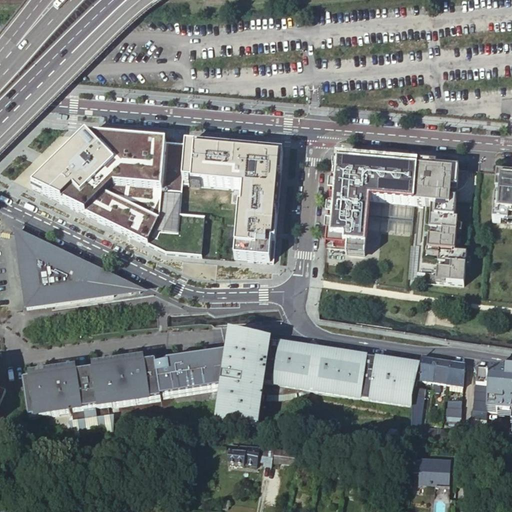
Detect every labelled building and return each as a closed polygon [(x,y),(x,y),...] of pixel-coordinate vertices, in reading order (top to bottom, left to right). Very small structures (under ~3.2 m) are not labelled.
[(86,137),(49,173),(30,192),(45,199),(165,255),(198,258),(201,219),(179,217),(179,216),(176,216),(178,195),(179,185),(182,185),(185,146),(86,137)] [(185,146),(182,185),(186,186),(198,187),(215,188),(216,169),(281,169),(283,155),(185,146)] [(416,167),(333,159),(329,200),(333,200),(333,207),(329,206),(325,247),(347,249),(346,253),(346,254),(365,256),(367,231),(369,202),(414,207),(432,208),(435,209),(435,219),(431,219),(430,219),(429,232),(442,232),(441,239),(428,238),(427,252),(432,252),(432,255),(438,256),(438,264),(450,265),(450,272),(437,271),(436,285),(464,287),(465,267),(466,261),(466,255),(455,254),(458,221),(454,221),(456,202),(450,201),(451,189),(457,190),(459,171),(435,169),(435,166),(417,164),(416,167)] [(216,169),(215,188),(238,190),(234,239),(233,249),(232,261),(273,264),(282,169),(281,169),(216,169)] [(511,175),(496,174),(492,222),(511,223),(511,175)] [(369,202),(367,231),(412,235),(414,207),(369,202)] [(455,254),(466,255),(471,203),(456,202),(454,221),(458,221),(455,254)] [(78,271),(81,266),(16,236),(27,312),(114,300),(103,294),(107,284),(95,279),(96,277),(90,274),(89,276),(78,271)] [(419,247),(411,247),(408,281),(424,282),(424,274),(417,273),(419,247)] [(142,295),(81,266),(78,271),(89,276),(90,274),(96,277),(95,279),(107,284),(103,294),(114,300),(142,295)] [(256,343),(239,341),(239,340),(235,339),(230,343),(228,358),(222,396),(218,424),(254,429),(259,430),(262,412),(263,403),(264,398),(266,398),(267,398),(269,398),(270,398),(271,398),(272,398),(273,398),(275,398),(276,398),(278,398),(279,398),(280,398),(281,398),(282,398),(284,398),(285,398),(286,398),(287,398),(288,397),(289,397),(290,397),(291,397),(292,397),(293,397),(294,397),(295,397),(296,396),(297,396),(298,396),(299,396),(300,396),(301,395),(302,395),(303,395),(304,395),(304,393),(312,394),(414,410),(415,399),(416,391),(418,384),(421,369),(421,368),(256,343)] [(222,396),(228,358),(169,366),(169,369),(158,371),(162,403),(162,404),(222,396)] [(421,369),(418,384),(421,384),(434,386),(437,364),(422,361),(421,368),(421,369)] [(446,388),(450,366),(437,364),(434,386),(433,394),(439,395),(441,387),(446,388)] [(157,366),(93,375),(76,377),(24,385),(30,421),(72,415),(73,424),(69,424),(75,440),(93,438),(96,437),(114,434),(116,418),(112,418),(111,410),(162,403),(158,371),(157,366)] [(463,391),(466,368),(450,366),(446,388),(463,391)] [(511,375),(477,372),(476,387),(488,388),(486,413),(511,415),(511,375)] [(487,388),(476,387),(475,394),(487,395),(487,388)] [(420,392),(416,391),(415,399),(424,400),(424,392),(420,392)] [(264,398),(263,403),(264,404),(268,404),(275,404),(285,403),(294,403),(302,401),(309,400),(312,399),(312,394),(304,393),(304,395),(303,395),(302,395),(301,395),(300,396),(299,396),(298,396),(297,396),(296,396),(295,397),(294,397),(293,397),(292,397),(291,397),(290,397),(289,397),(288,397),(287,398),(286,398),(285,398),(284,398),(282,398),(281,398),(280,398),(279,398),(278,398),(276,398),(275,398),(273,398),(272,398),(271,398),(270,398),(269,398),(267,398),(266,398),(264,398)] [(487,395),(475,394),(474,403),(486,404),(487,395)] [(424,400),(415,399),(414,410),(413,437),(426,440),(427,430),(425,430),(421,430),(424,400)] [(461,412),(462,404),(448,403),(447,411),(461,412)] [(474,403),(473,412),(485,414),(486,404),(474,403)] [(447,419),(460,420),(461,412),(447,411),(447,419)] [(472,421),(485,422),(485,414),(473,412),(472,421)] [(452,432),(459,433),(460,420),(447,419),(446,428),(452,429),(452,432)] [(471,421),(470,429),(484,431),(484,424),(485,422),(472,421),(471,421)] [(470,440),(483,441),(484,431),(470,429),(469,439),(470,440)] [(274,453),(251,452),(230,450),(227,467),(243,470),(244,467),(256,469),(256,464),(263,466),(263,468),(271,470),(272,465),(274,453)] [(275,452),(274,453),(272,465),(294,469),(295,455),(275,452)] [(434,488),(449,489),(450,465),(420,463),(419,487),(434,488)] [(221,510),(227,511),(231,484),(224,483),(222,502),(221,510)] [(448,502),(449,489),(434,488),(434,501),(448,502)]
